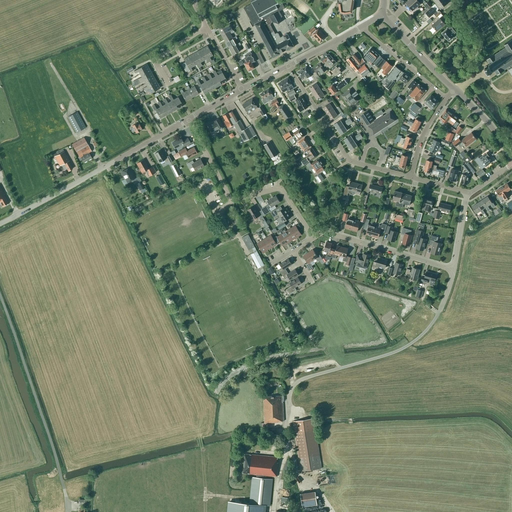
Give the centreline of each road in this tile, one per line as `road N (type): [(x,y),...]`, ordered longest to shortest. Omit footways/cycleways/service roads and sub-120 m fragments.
road 1 (track): [(0,297),(68,506)]
road 2 (unclassified): [(0,223),(188,120)]
road 3 (residential): [(292,386),(413,341),(439,312),(453,270)]
road 4 (residential): [(310,239),(280,190),(231,199),(188,120)]
road 5 (residential): [(410,177),(348,160),(287,66)]
road 6 (residential): [(310,239),(322,232),(453,270)]
road 7 (track): [(103,168),(51,63)]
